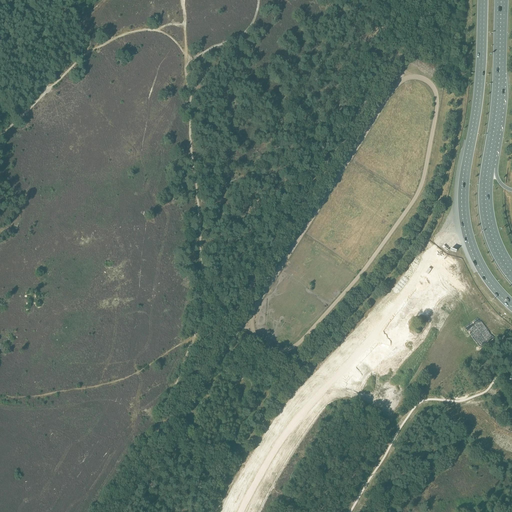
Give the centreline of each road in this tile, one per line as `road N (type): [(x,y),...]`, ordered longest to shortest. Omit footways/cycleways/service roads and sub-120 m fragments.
road 1 (track): [(406,78),(253,310),(254,334),(285,349),(362,270),(421,184),(437,104),(435,89),(416,76)]
road 2 (track): [(390,57),(418,55),(447,86),(424,223),(468,304),(417,404)]
road 3 (track): [(186,59),(202,302),(152,435)]
road 4 (primary): [(482,0),(464,216),(477,260),(511,304)]
road 5 (primary): [(511,273),(484,201),(503,0)]
road 6 (track): [(251,323),(231,339),(172,425)]
